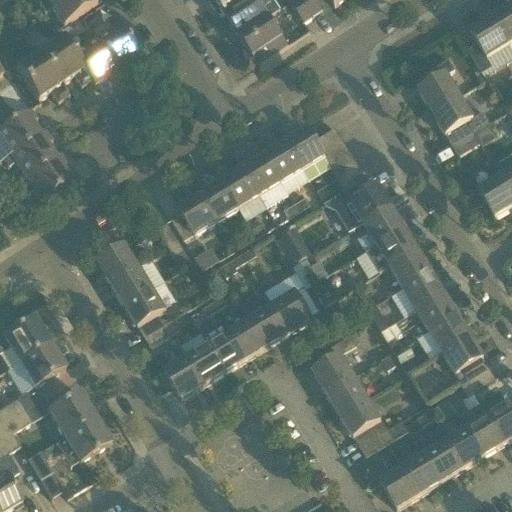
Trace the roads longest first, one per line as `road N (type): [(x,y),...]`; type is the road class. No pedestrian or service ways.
road 1 (residential): [(364,511),(282,385),(267,383),(163,447)]
road 2 (residential): [(478,267),(349,58)]
road 3 (residential): [(163,447),(41,245)]
road 4 (residential): [(236,127),(41,245)]
road 5 (residential): [(236,127),(150,0)]
road 6 (residential): [(349,58),(236,127)]
